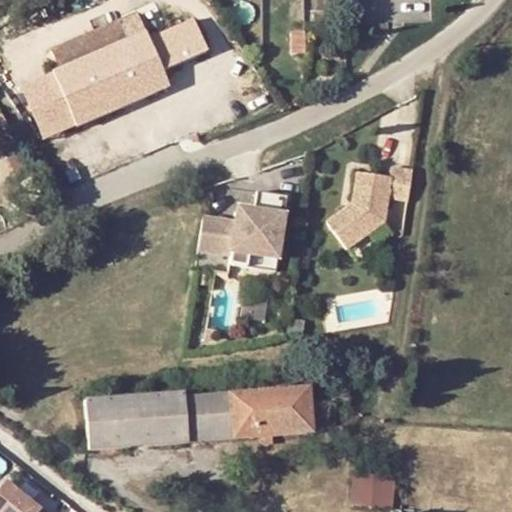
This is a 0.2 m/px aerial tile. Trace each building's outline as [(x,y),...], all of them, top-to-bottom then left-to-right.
[(48,46),(56,66),(126,35),(117,15),(48,46)] [(56,66),(51,68),(75,125),(165,85),(158,68),(203,48),(189,16),(144,37),(141,29),(126,35),(56,66)] [(0,131),(12,131),(0,113),(0,131)] [(349,204),(325,224),(344,252),(381,224),(385,200),(405,203),(410,172),(388,169),(387,180),(354,175),(349,204)] [(202,219),(196,253),(229,258),(228,267),(274,273),(285,199),(256,194),(253,214),(237,211),(235,225),(202,219)] [(227,394),(229,440),(307,435),(305,389),(227,394)] [(183,442),(182,396),(182,392),(80,395),(82,449),(183,442)] [(227,394),(217,395),(182,396),(183,442),(229,440),(227,394)] [(345,504),(386,508),(390,468),(350,466),(345,504)] [(34,511),(0,483),(0,511),(34,511)]
